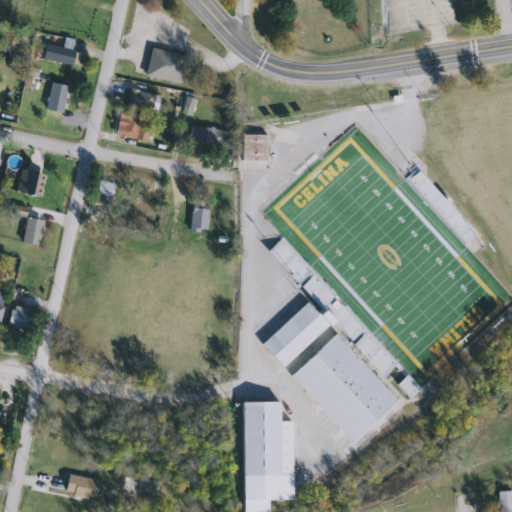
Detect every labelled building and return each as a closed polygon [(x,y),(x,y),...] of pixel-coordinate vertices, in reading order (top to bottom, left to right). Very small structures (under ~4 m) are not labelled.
[(75,51),(71,67),(41,59),(45,43),(75,51)] [(150,48),(184,55),(178,84),(144,77),(150,48)] [(43,108),(52,82),(68,88),(59,114),(43,108)] [(124,104),(129,88),(154,95),(150,111),(124,104)] [(191,95),(192,114),(183,115),(182,96),(191,95)] [(149,116),(144,142),(115,136),(120,110),(149,116)] [(187,141),(191,124),(228,133),(224,150),(187,141)] [(266,161),(241,161),(241,135),(266,135),(266,161)] [(15,192),(19,169),(42,174),(38,197),(15,192)] [(150,191),(145,219),(125,216),(130,187),(150,191)] [(210,201),(203,232),(187,229),(194,198),(210,201)] [(42,220),(37,246),(20,243),(25,217),(42,220)] [(281,368),(260,344),(309,300),(266,253),(282,238),(336,298),(323,310),(332,321),(281,368)] [(5,325),(12,305),(29,310),(22,330),(5,325)] [(396,402),(351,443),(289,376),(334,334),(396,402)] [(291,500),(266,501),(266,511),(241,511),(241,402),(278,402),(278,421),(290,421),(291,500)] [(76,454),(74,464),(47,458),(51,440),(69,444),(67,452),(76,454)] [(94,500),(63,495),(66,475),(97,480),(94,500)] [(511,492),(511,511),(496,511),(496,492),(511,492)]
